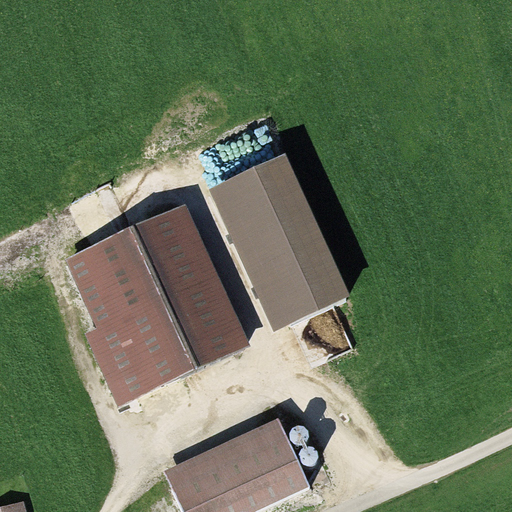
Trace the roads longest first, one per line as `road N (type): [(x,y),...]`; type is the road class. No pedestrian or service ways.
road 1 (track): [(112,511),(140,473),(213,417),(257,394),(289,390),(322,399),(339,418),(373,495)]
road 2 (track): [(511,434),(333,511)]
